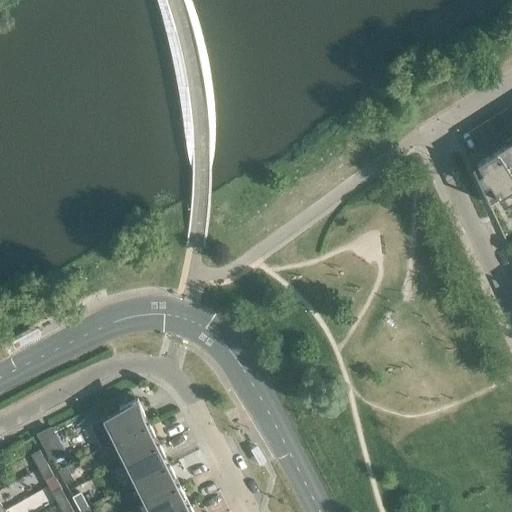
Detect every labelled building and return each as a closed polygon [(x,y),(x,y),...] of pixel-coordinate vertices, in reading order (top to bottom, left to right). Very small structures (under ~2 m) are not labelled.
[(511,137),(511,138),(504,142),(505,145),(495,152),(511,177),(511,137)] [(511,189),(511,177),(495,152),(476,164),(482,173),(477,176),(472,166),(471,167),(489,205),(490,204),(511,189)] [(119,408),(120,411),(104,419),(115,441),(149,424),(138,402),(139,402),(137,397),(119,408)] [(160,445),(149,424),(115,441),(126,462),(160,445)] [(64,453),(50,428),(37,434),(52,460),(64,453)] [(170,465),(160,445),(126,462),(136,482),(170,465)] [(47,464),(42,456),(34,460),(39,469),(47,464)] [(52,473),(47,464),(39,469),(43,477),(52,473)] [(180,486),(170,465),(136,482),(146,503),(180,486)] [(66,466),(57,471),(62,479),(70,474),(66,466)] [(178,511),(190,506),(180,486),(146,503),(150,511),(178,511)] [(67,500),(62,491),(53,496),(58,504),(67,500)] [(83,498),(75,502),(79,511),(88,506),(83,498)] [(64,511),(71,508),(67,500),(58,504),(62,511),(64,511)]
